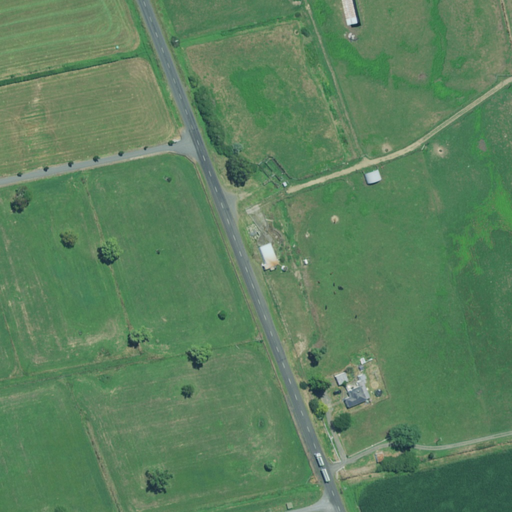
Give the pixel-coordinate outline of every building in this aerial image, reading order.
[(362,23),(356,0),(346,0),(352,25),(362,23)] [(382,179),(378,169),(368,173),(371,183),(382,179)] [(278,264),(270,243),(259,247),(265,264),(263,265),(265,269),(278,264)] [(350,381),(346,372),(336,376),(339,385),(350,381)] [(372,397),(366,384),(368,384),(366,380),(368,379),(365,373),(358,376),(360,381),(356,382),(358,387),(348,391),(350,397),(345,399),(348,407),(372,397)] [(386,461),(384,452),(376,454),(378,462),(386,461)]
